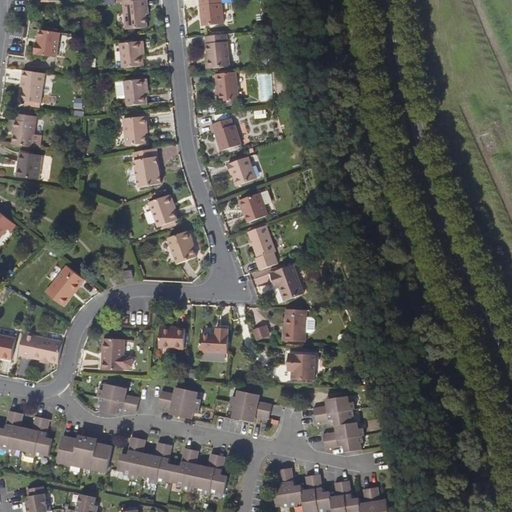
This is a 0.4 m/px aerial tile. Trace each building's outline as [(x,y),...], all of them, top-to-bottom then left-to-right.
[(145,0),(119,0),(120,3),(124,3),(127,30),(148,28),(146,15),(146,9),(149,9),(148,0),(146,0),(145,0)] [(221,0),(200,0),(203,26),(224,24),(221,0)] [(61,33),(42,31),(40,44),(37,44),(36,54),(39,54),(38,56),(58,59),(61,33)] [(227,35),(206,37),(208,54),(210,69),(230,67),(227,35)] [(61,40),(60,55),(67,55),(68,41),(61,40)] [(143,55),(141,42),(121,44),(124,68),(144,66),(143,55)] [(28,72),(24,71),(22,80),(24,80),(21,100),(27,101),(41,103),(45,74),(28,72)] [(50,93),(54,74),(48,73),(44,92),(50,93)] [(236,73),(217,75),(219,103),(221,103),(237,101),(238,101),(236,73)] [(147,104),(145,94),(144,79),(123,82),(125,107),(147,104)] [(13,145),(32,148),(34,134),(35,135),(38,117),(17,113),(16,119),(15,119),(14,129),(15,129),(13,145)] [(143,128),(146,127),(145,118),(123,120),(125,146),(145,144),(144,133),(143,128)] [(221,153),(242,146),(236,126),(234,126),(231,119),(213,125),(221,153)] [(157,150),(134,154),(135,162),(134,162),(139,189),(161,185),(156,158),(158,158),(157,150)] [(38,181),(42,156),(20,153),(17,177),(38,181)] [(238,187),(258,180),(250,158),(229,165),(232,175),(234,175),(238,187)] [(249,224),(269,217),(261,194),(239,202),(243,211),(246,210),(247,215),(246,216),(249,224)] [(172,196),(168,197),(174,212),(177,210),(172,196)] [(174,212),(168,197),(150,204),(158,229),(178,221),(174,212)] [(15,225),(0,213),(0,237),(7,229),(10,232),(15,225)] [(250,233),(266,227),(265,224),(248,230),(250,233)] [(260,272),(279,265),(275,254),(276,253),(267,227),(266,227),(250,233),(248,233),(251,241),(253,247),(258,259),(256,260),(260,272)] [(190,232),(169,240),(169,241),(178,266),(197,259),(191,243),(193,242),(190,232)] [(271,274),(275,285),(279,284),(280,289),(285,302),(305,295),(295,266),(271,274)] [(85,281),(68,267),(47,293),(64,307),(69,300),(67,298),(72,292),(74,294),(85,281)] [(124,282),(133,280),(131,272),(122,274),(124,282)] [(307,312),(287,310),(285,342),(305,343),(307,312)] [(255,328),(258,339),(272,336),(269,325),(255,328)] [(159,349),(184,350),(185,330),(161,329),(159,349)] [(228,355),(229,330),(221,329),(220,335),(216,335),(202,335),(200,353),(228,355)] [(24,335),(19,356),(41,360),(49,362),(58,364),(62,345),(56,344),(55,342),(51,341),(49,342),(45,342),(46,339),(24,335)] [(0,358),(1,358),(11,360),(15,340),(0,336),(0,358)] [(129,370),(133,367),(134,359),(130,356),(125,356),(126,340),(104,339),(103,370),(124,372),(124,369),(129,370)] [(289,355),(289,366),(293,367),(293,372),(292,381),(314,382),(316,356),(289,355)] [(140,397),(127,395),(121,394),(123,388),(106,384),(105,391),(101,390),(99,398),(101,398),(100,405),(102,405),(101,411),(118,414),(119,408),(138,411),(140,397)] [(180,396),(174,395),(161,393),(159,407),(172,410),(178,410),(176,417),(193,420),(194,413),(199,414),(201,400),(196,399),(197,393),(181,390),(180,396)] [(272,403),(258,401),(253,400),(254,393),(237,390),(236,397),(232,396),(230,410),(234,411),(233,417),(250,420),(251,413),(256,414),(269,416),(272,403)] [(355,428),(355,401),(350,401),(349,395),(333,396),(334,403),(329,404),(314,406),(316,419),(340,416),(341,424),(347,423),(347,429),(342,430),(329,431),(330,446),(349,443),(350,449),(355,449),(355,428)] [(34,416),(31,430),(30,435),(17,433),(18,428),(21,414),(8,411),(4,429),(0,428),(0,446),(1,446),(0,448),(6,450),(6,452),(13,453),(14,449),(26,452),(25,456),(33,458),(33,456),(40,457),(40,455),(47,457),(51,440),(44,438),(48,419),(34,416)] [(111,446),(94,443),(94,446),(90,445),(91,442),(90,442),(90,440),(89,439),(88,438),(86,438),(84,439),(83,440),(62,436),(56,462),(106,473),(111,446)] [(210,454),(207,467),(206,472),(193,469),(194,464),(197,451),(183,449),(179,466),(166,463),(170,446),(156,443),(153,455),(152,461),(140,458),(141,453),(143,440),(130,437),(126,455),(120,454),(117,471),(122,473),(122,475),(129,476),(128,478),(135,479),(136,475),(149,478),(148,482),(155,483),(155,482),(162,483),(163,481),(175,484),(175,486),(182,487),(182,489),(189,490),(189,486),(202,489),(201,493),(208,495),(208,493),(216,494),(216,492),(223,494),(227,477),(220,475),(224,457),(210,454)] [(153,455),(141,453),(140,458),(152,461),(153,455)] [(207,467),(194,464),(193,469),(206,472),(207,467)] [(354,511),(355,498),(350,499),(348,480),(334,482),(336,496),(337,501),(330,501),(330,497),(329,491),(322,492),(320,474),(305,476),(306,490),(307,494),(301,495),(300,491),(299,485),(293,485),(290,467),(276,468),(279,487),(272,488),(275,506),(281,505),(282,507),(295,505),(295,503),(302,502),(303,511),(307,511),(309,511),(324,511),(325,511),(325,509),(331,509),(331,511),(354,511)] [(380,485),(364,488),(366,498),(382,495),(380,485)] [(47,511),(49,511),(46,487),(29,490),(31,500),(32,505),(28,505),(29,511),(47,511)] [(97,511),(99,506),(96,505),(97,497),(82,494),(78,511),(82,511),(81,511),(97,511)]
